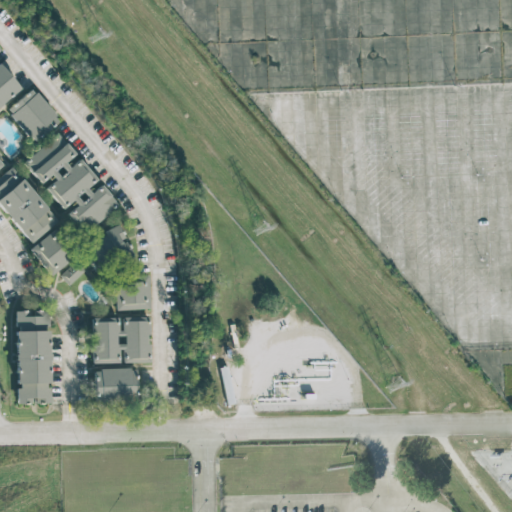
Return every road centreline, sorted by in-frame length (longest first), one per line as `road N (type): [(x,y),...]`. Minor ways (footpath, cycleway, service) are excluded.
road 1 (residential): [(377,426),(0,433)]
road 2 (residential): [(511,423),(377,426)]
